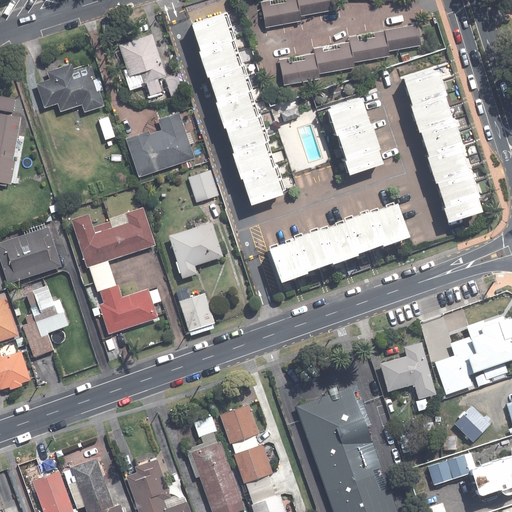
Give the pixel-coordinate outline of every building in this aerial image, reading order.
[(299,19),(298,14),(295,0),(261,0),(259,0),(263,25),(299,19)] [(295,0),(298,14),(334,7),(333,0),(295,0)] [(217,10),(189,20),(247,201),(278,191),(217,10)] [(414,22),(382,29),(387,50),(419,44),(414,22)] [(355,34),(347,36),(348,40),(352,61),(387,54),(387,50),(382,29),(373,31),(374,35),(356,38),(355,34)] [(155,76),(163,74),(149,33),(117,43),(127,73),(138,69),(142,81),(144,81),(148,93),(160,89),(155,76)] [(312,47),(313,52),(312,52),(316,73),(353,65),(352,61),(348,40),(337,42),(339,47),(321,50),(320,46),(312,47)] [(302,54),(303,59),(287,62),(286,56),(277,58),(282,83),(317,77),(316,73),(312,52),(302,54)] [(93,77),(88,63),(71,69),(69,62),(45,70),(47,78),(35,82),(42,106),(55,102),(57,109),(79,102),(81,111),(101,104),(96,89),(93,77)] [(432,65),(399,76),(403,87),(436,77),(432,65)] [(163,75),(169,95),(181,91),(175,72),(163,75)] [(438,91),(440,91),(436,77),(403,87),(407,101),(438,91)] [(407,101),(405,101),(409,113),(442,103),(438,91),(407,101)] [(354,93),(321,104),(326,117),(359,105),(354,93)] [(0,108),(11,111),(13,97),(0,94),(0,108)] [(442,103),(409,113),(413,126),(415,126),(446,116),(442,103)] [(298,105),(280,112),(284,121),(302,115),(298,105)] [(359,105),(326,117),(330,130),(332,130),(364,119),(359,105)] [(184,132),(177,110),(156,117),(160,129),(147,133),(146,129),(123,136),(137,176),(179,161),(181,169),(195,164),(188,143),(184,132)] [(0,183),(4,184),(4,181),(9,181),(12,159),(11,159),(18,115),(0,112),(0,183)] [(446,116),(415,126),(419,138),(452,128),(448,115),(446,116)] [(364,119),(332,130),(336,142),(369,130),(365,119),(364,119)] [(103,123),(97,125),(101,135),(107,133),(103,123)] [(452,128),(419,138),(423,152),(454,142),(456,142),(452,128)] [(372,145),(374,144),(369,130),(336,142),(341,155),(372,145)] [(423,152),(421,152),(425,165),(458,154),(454,142),(423,152)] [(341,155),(338,156),(343,170),(377,158),(372,145),(341,155)] [(458,154),(425,165),(430,178),(431,178),(463,168),(458,154)] [(463,168),(431,178),(435,191),(468,180),(464,167),(463,168)] [(209,169),(187,176),(195,201),(217,193),(209,169)] [(177,171),(170,174),(172,179),(180,177),(177,171)] [(468,180),(435,191),(439,203),(471,193),(472,193),(468,180)] [(439,203),(438,203),(442,217),(476,206),(471,193),(439,203)] [(379,207),(391,240),(403,235),(391,203),(379,207)] [(48,206),(50,213),(56,211),(54,204),(48,206)] [(141,207),(107,219),(108,222),(91,227),(87,213),(69,219),(84,267),(88,266),(93,282),(111,277),(105,260),(153,245),(141,207)] [(379,207),(365,212),(376,243),(377,244),(391,240),(379,207)] [(364,209),(352,214),(364,247),(376,243),(365,212),(364,209)] [(352,214),(339,219),(339,221),(351,252),(364,247),(352,214)] [(339,221),(326,225),(338,259),(351,254),(351,252),(339,221)] [(210,222),(166,235),(180,278),(195,273),(192,265),(220,256),(210,222)] [(326,225),(314,230),(325,261),(326,263),(338,259),(326,225)] [(23,234),(0,241),(0,263),(7,283),(59,266),(46,226),(43,228),(23,234)] [(325,261),(314,230),(313,228),(300,232),(312,266),(325,261)] [(300,232),(288,237),(288,239),(300,270),(312,266),(300,232)] [(301,272),(300,270),(288,239),(276,243),(288,277),(301,272)] [(276,243),(263,248),(275,281),(288,277),(276,243)] [(150,299),(157,296),(155,289),(148,291),(147,288),(120,297),(116,285),(114,285),(111,277),(93,282),(96,291),(99,291),(103,303),(97,305),(106,334),(156,318),(150,299)] [(23,316),(26,324),(21,326),(31,357),(51,350),(45,333),(66,325),(57,299),(50,301),(45,286),(31,291),(32,293),(26,296),(32,314),(23,316)] [(212,328),(210,323),(212,322),(202,293),(177,301),(189,336),(212,328)] [(0,340),(16,335),(4,296),(0,297),(0,340)] [(90,309),(93,316),(99,314),(96,306),(90,309)] [(511,335),(510,336),(505,319),(503,320),(502,316),(483,322),(482,320),(465,325),(469,337),(448,343),(452,356),(434,362),(444,394),(471,385),(467,374),(511,359),(511,335)] [(15,339),(18,347),(24,344),(21,336),(15,339)] [(404,356),(377,363),(385,391),(412,383),(416,399),(434,394),(419,342),(402,347),(404,356)] [(19,382),(28,379),(19,351),(0,357),(0,388),(7,386),(8,389),(20,385),(19,382)] [(488,375),(480,378),(483,384),(490,381),(488,375)] [(301,420),(334,511),(398,511),(374,442),(372,443),(366,427),(372,425),(364,403),(358,385),(338,392),(336,387),(329,389),(331,395),(297,407),(301,420)] [(247,404),(218,414),(228,443),(231,443),(234,453),(256,445),(252,435),(257,434),(247,404)] [(452,423),(471,442),(489,424),(470,405),(452,423)] [(209,416),(192,422),(197,437),(215,431),(209,416)] [(455,435),(442,435),(443,450),(455,450),(455,435)] [(409,439),(398,442),(401,453),(411,450),(409,439)] [(219,441),(189,452),(210,510),(239,500),(219,441)] [(234,453),(232,454),(242,483),(244,482),(248,493),(270,486),(266,474),(271,473),(261,444),(256,445),(234,453)] [(510,450),(509,452),(509,454),(475,466),(470,452),(427,467),(434,486),(467,474),(473,492),(476,493),(478,494),(481,494),(496,489),(497,493),(501,494),(505,495),(508,495),(511,493),(511,446),(511,448),(510,450)] [(97,511),(112,507),(94,458),(70,467),(85,511),(97,511)] [(162,499),(169,497),(155,458),(132,467),(134,472),(124,476),(136,511),(188,511),(185,502),(166,509),(162,499)] [(56,471),(30,481),(41,511),(63,511),(71,509),(56,471)] [(252,504),(250,505),(252,511),(284,511),(278,495),(274,496),(270,486),(248,493),(252,504)] [(237,511),(243,508),(239,500),(210,510),(210,511),(237,511)] [(443,511),(440,503),(422,509),(422,511),(443,511)]
